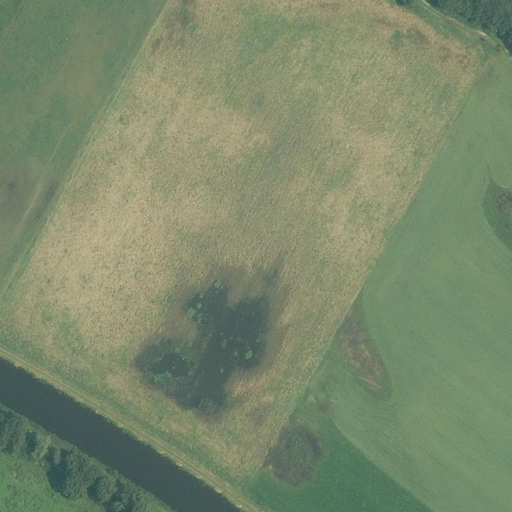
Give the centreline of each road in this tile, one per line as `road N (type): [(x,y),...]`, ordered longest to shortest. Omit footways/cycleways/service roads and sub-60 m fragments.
road 1 (track): [(0,349),(133,423),(259,511)]
road 2 (track): [(0,420),(149,511)]
road 3 (track): [(511,72),(497,46),(415,0)]
